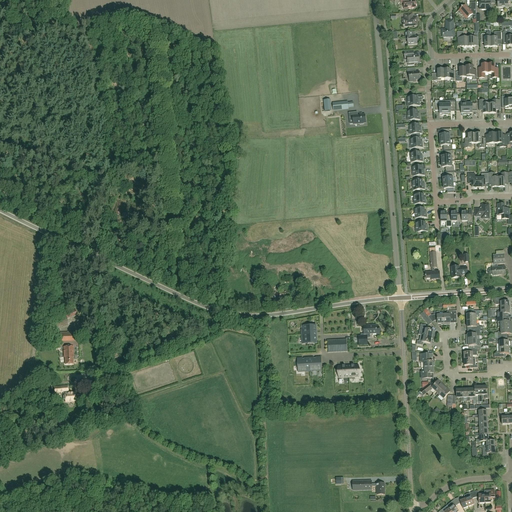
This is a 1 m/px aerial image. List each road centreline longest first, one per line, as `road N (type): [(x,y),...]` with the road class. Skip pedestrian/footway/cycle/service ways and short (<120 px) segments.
road 1 (tertiary): [(401,298),(374,0)]
road 2 (track): [(98,55),(128,47),(158,55),(179,272)]
road 3 (unclassified): [(252,315),(212,309),(0,210)]
road 4 (track): [(5,58),(51,50),(98,55),(111,195)]
road 5 (tertiary): [(411,506),(401,298)]
road 6 (track): [(89,253),(87,234),(111,195),(0,150)]
road 7 (track): [(0,0),(13,153)]
road 8 (track): [(29,382),(47,233)]
road 9 (residential): [(401,298),(252,315)]
